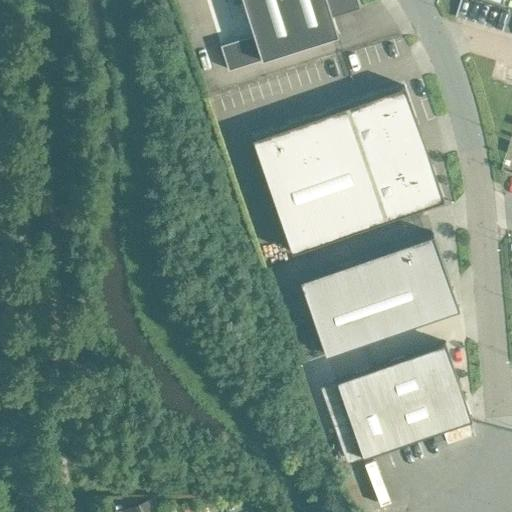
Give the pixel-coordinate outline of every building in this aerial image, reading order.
[(359,7),(356,0),(243,0),(254,34),(221,44),(228,69),(338,34),(332,15),(359,7)] [(404,85),(253,137),(292,251),(444,199),(404,85)] [(459,308),(433,233),(300,279),(326,354),(459,308)] [(472,418),(445,341),(336,379),(363,456),(472,418)] [(453,511),(422,439),(346,465),(369,511),(453,511)] [(157,511),(152,498),(126,509),(127,511),(157,511)]
